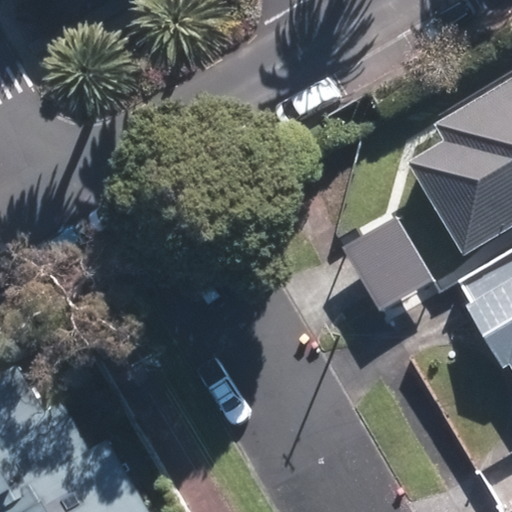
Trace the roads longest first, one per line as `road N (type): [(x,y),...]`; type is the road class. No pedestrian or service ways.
road 1 (residential): [(58,194),(397,0)]
road 2 (residential): [(193,254),(343,511)]
